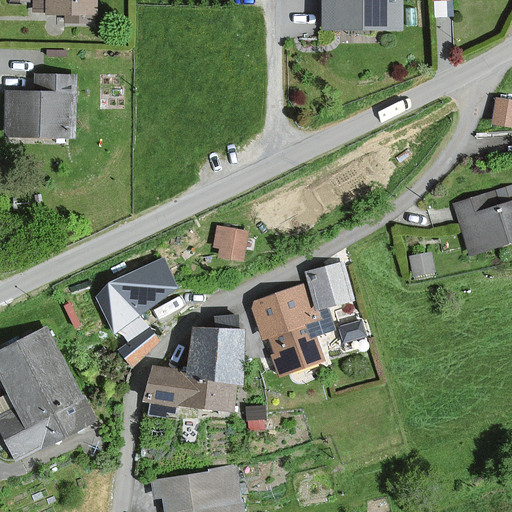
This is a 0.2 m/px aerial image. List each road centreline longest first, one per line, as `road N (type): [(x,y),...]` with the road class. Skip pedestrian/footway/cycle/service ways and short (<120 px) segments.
road 1 (residential): [(118,511),(133,394),(151,359),(206,310),(398,207),(466,133),(479,104),(481,65)]
road 2 (unclassified): [(0,292),(481,65)]
